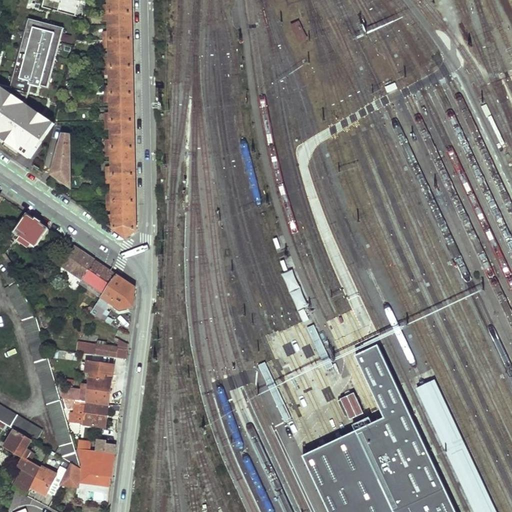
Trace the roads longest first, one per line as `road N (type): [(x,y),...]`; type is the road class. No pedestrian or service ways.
road 1 (tertiary): [(144,265),(142,0)]
road 2 (tertiary): [(144,265),(118,511)]
road 3 (secondary): [(0,172),(144,265)]
